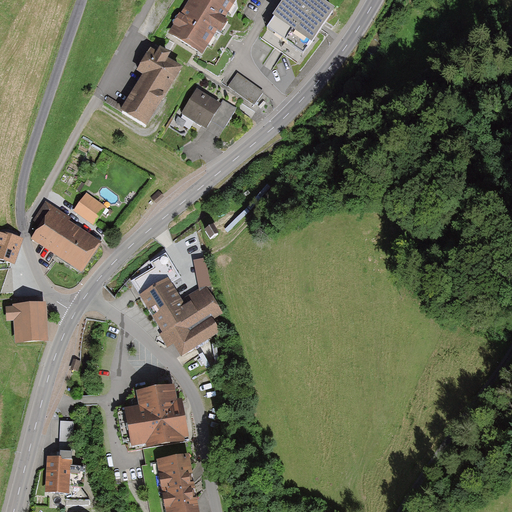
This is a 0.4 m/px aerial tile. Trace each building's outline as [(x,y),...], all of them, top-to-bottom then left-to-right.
[(169,32),(202,53),(218,29),(220,31),(228,18),(226,17),(235,0),(188,0),(181,12),(179,11),(172,22),(174,24),(169,32)] [(335,9),(321,0),(285,0),(268,28),(304,53),(335,9)] [(120,108),(147,125),(184,66),(168,56),(171,52),(160,45),(157,50),(150,46),(136,69),(142,73),(120,108)] [(254,104),(263,92),(237,73),(228,86),(254,104)] [(220,103),(197,88),(181,112),(197,122),(206,128),(212,119),(224,128),(237,108),(223,98),(220,103)] [(164,196),(159,191),(151,198),(156,203),(164,196)] [(86,192),(73,210),(94,225),(107,207),(86,192)] [(30,239),(81,272),(101,242),(68,220),(70,218),(45,201),(31,222),(38,226),(30,239)] [(213,225),(205,230),(210,239),(219,233),(213,225)] [(0,259),(15,264),(23,238),(5,232),(5,234),(0,232),(0,259)] [(153,267),(131,281),(162,332),(159,334),(167,348),(173,344),(181,357),(221,331),(214,319),(223,313),(209,290),(207,287),(201,291),(199,289),(182,300),(172,283),(181,277),(166,253),(151,262),(153,267)] [(194,260),(199,289),(201,291),(207,287),(209,290),(212,289),(206,258),(194,260)] [(15,341),(48,340),(46,302),(14,303),(13,306),(7,306),(7,320),(14,320),(15,341)] [(178,398),(175,384),(138,390),(140,405),(126,408),(127,410),(119,411),(124,441),(131,440),(131,446),(146,443),(146,447),(185,441),(184,437),(189,436),(183,397),(178,398)] [(58,456),(47,455),(45,492),(69,493),(69,486),(84,487),(85,466),(72,466),(73,451),(74,421),(60,421),(58,456)] [(199,511),(188,454),(155,460),(165,511),(199,511)]
